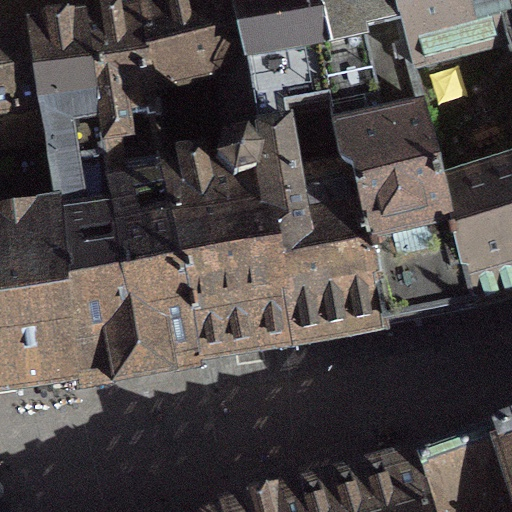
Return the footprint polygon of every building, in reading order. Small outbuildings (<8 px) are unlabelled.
[(151,118),(245,99),(227,0),(198,0),(136,17),(151,118)] [(291,140),(333,135),(305,0),(227,0),(245,99),(253,145),(291,140)] [(345,132),(353,162),(428,144),(415,94),(390,0),(305,0),(333,135),(345,132)] [(511,0),(390,0),(415,94),(511,69),(511,0)] [(107,185),(109,184),(139,179),(131,135),(153,131),(151,118),(136,17),(83,26),(107,185)] [(59,230),(114,221),(115,221),(109,184),(107,185),(83,26),(27,32),(42,126),(56,211),(59,230)] [(0,133),(42,126),(27,32),(0,36),(0,133)] [(511,69),(415,94),(428,144),(471,311),(511,299),(511,69)] [(153,131),(159,174),(139,179),(109,184),(115,221),(114,221),(140,376),(142,376),(142,371),(186,362),(194,360),(195,365),(197,365),(200,364),(199,360),(270,349),(279,348),(280,351),(288,350),(291,349),(290,347),(308,344),(383,329),(383,328),(352,178),(304,187),(291,140),(253,145),(245,99),(151,118),(153,131)] [(428,144),(353,162),(349,164),(352,178),(383,328),(438,318),(471,311),(428,144)] [(56,211),(0,221),(0,392),(31,388),(71,382),(72,388),(74,388),(59,245),(61,245),(59,230),(56,211)] [(114,221),(59,230),(61,245),(59,245),(74,388),(80,387),(80,380),(119,374),(136,371),(137,377),(140,376),(114,221)] [(511,511),(511,422),(494,429),(493,434),(425,457),(424,455),(410,459),(409,463),(423,511),(511,511)] [(423,511),(409,463),(401,465),(297,494),(291,496),(295,511),(423,511)] [(295,511),(291,496),(290,496),(231,511),(295,511)]
